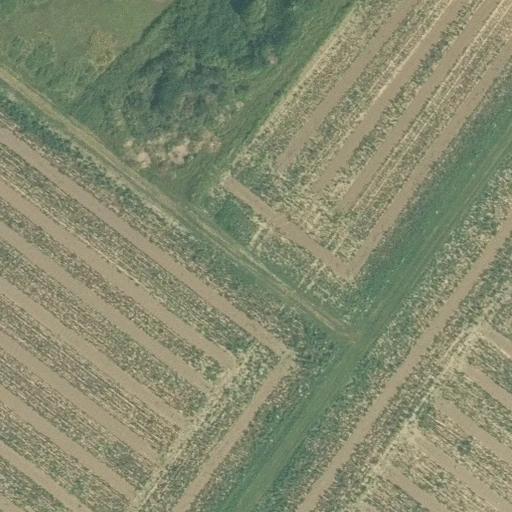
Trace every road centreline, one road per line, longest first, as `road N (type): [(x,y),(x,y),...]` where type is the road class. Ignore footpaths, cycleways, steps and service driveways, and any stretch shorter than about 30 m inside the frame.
road 1 (track): [(511,140),(243,511)]
road 2 (track): [(360,347),(0,69)]
